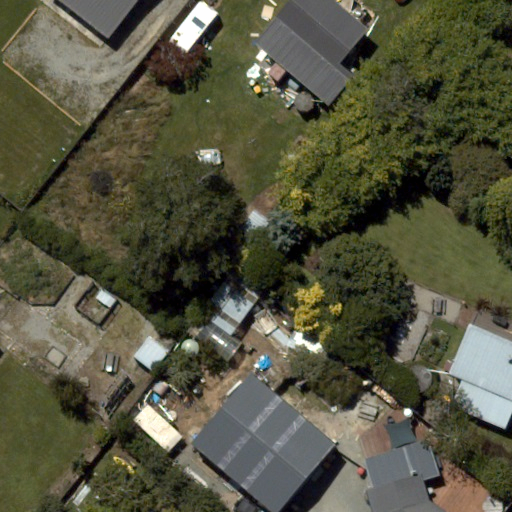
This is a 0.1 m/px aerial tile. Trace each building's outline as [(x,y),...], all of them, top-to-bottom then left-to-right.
[(60,0),(114,41),(145,0),(60,0)] [(326,0),(307,0),(263,54),(335,114),(361,83),(340,66),(367,34),(326,0)] [(177,351),(155,332),(131,361),(153,379),(177,351)] [(463,386),(451,413),(506,439),(511,426),(511,352),(468,332),(446,378),(463,386)] [(261,412),(242,434),(288,476),(317,444),(305,433),(328,409),(286,370),(254,406),(261,412)] [(184,400),(160,382),(133,418),(156,436),(175,411),(184,400)] [(213,440),(175,411),(156,436),(194,465),(213,440)] [(451,511),(449,511),(446,509),(442,506),(439,504),(436,501),(432,498),(429,495),(426,492),(423,489),(420,486),(439,479),(429,454),(367,480),(368,485),(369,489),(370,494),(371,499),(373,504),(375,509),(376,511),(451,511)]
